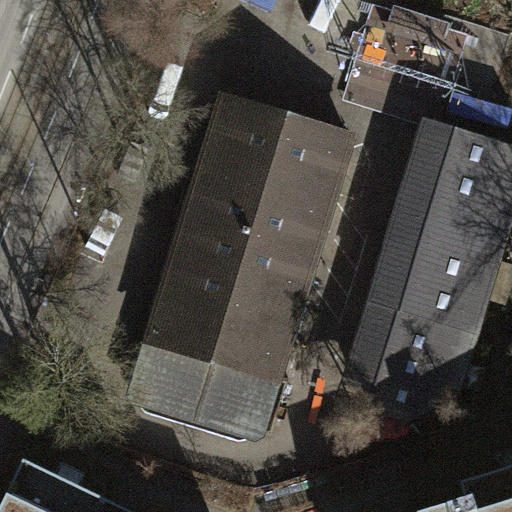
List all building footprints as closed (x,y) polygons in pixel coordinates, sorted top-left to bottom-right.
[(463,11),(446,68),(494,83),(511,25),(463,11)] [(261,433),(350,134),(220,96),(131,395),(261,433)] [(367,402),(448,127),(418,119),(335,393),(367,402)] [(511,187),(511,145),(448,127),(367,402),(405,416),(451,399),(511,187)] [(133,511),(24,460),(0,509),(0,511),(133,511)] [(511,511),(511,466),(462,481),(467,498),(418,511),(511,511)]
